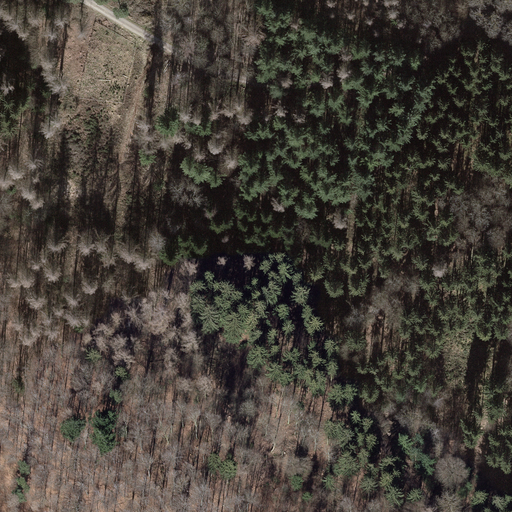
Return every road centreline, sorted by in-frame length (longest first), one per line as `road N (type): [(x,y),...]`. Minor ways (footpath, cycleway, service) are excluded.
road 1 (track): [(87,0),(165,47),(278,84),(327,82),(442,46)]
road 2 (track): [(450,44),(399,136),(286,300)]
road 3 (track): [(286,300),(288,319),(430,511)]
road 4 (track): [(288,0),(351,27),(442,46)]
